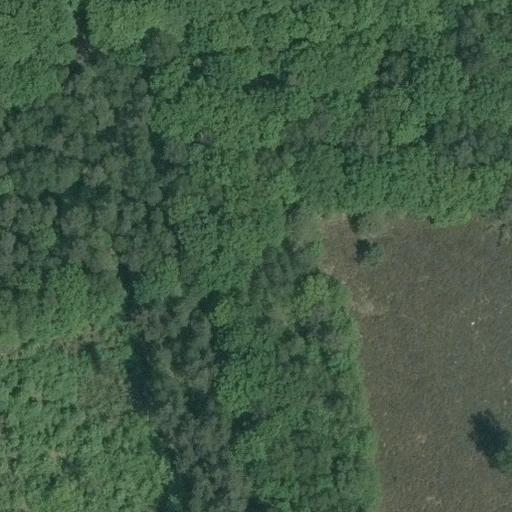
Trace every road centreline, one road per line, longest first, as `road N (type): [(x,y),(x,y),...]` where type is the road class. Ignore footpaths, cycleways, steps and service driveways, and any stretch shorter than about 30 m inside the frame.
road 1 (track): [(170,48),(252,511)]
road 2 (track): [(410,0),(0,83)]
